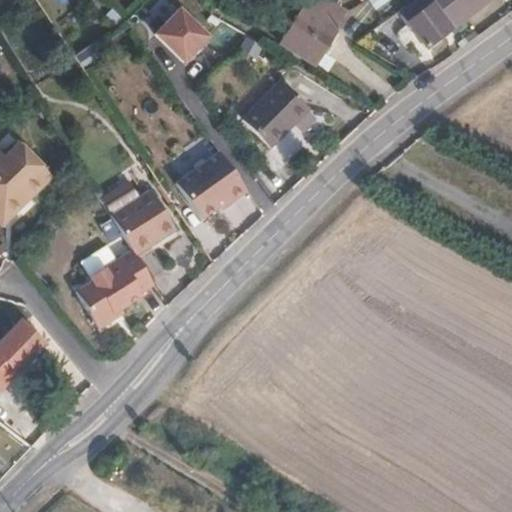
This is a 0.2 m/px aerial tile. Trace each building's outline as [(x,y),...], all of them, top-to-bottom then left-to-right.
[(314,62),(344,13),(324,0),(307,0),(282,42),(314,62)] [(367,0),(376,10),(389,0),(367,0)] [(413,0),(406,6),(432,42),(490,0),(413,0)] [(209,10),(219,16),(224,9),(215,3),(209,10)] [(183,8),(156,35),(186,65),(213,38),(183,8)] [(268,145),(308,109),(281,80),(241,117),(268,145)] [(0,214),(3,217),(51,167),(16,133),(3,146),(0,143),(0,214)] [(230,203),(247,190),(220,152),(176,183),(201,218),(218,206),(228,199),(230,203)] [(100,195),(132,248),(135,253),(176,226),(142,170),(100,195)] [(220,209),(230,203),(228,199),(218,206),(220,209)] [(142,292),(154,284),(135,253),(132,248),(91,274),(94,280),(77,290),(100,328),(120,316),(118,312),(143,297),(142,292)] [(0,388),(42,341),(18,318),(0,337),(0,388)]
